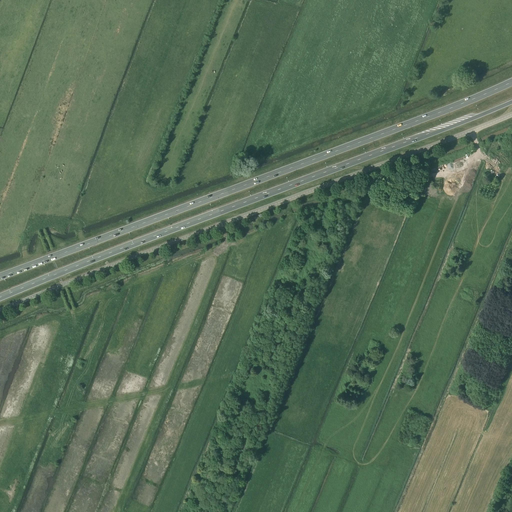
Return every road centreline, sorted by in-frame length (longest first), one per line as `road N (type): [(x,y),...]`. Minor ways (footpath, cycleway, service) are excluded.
road 1 (secondary): [(0,297),(511,101)]
road 2 (secondary): [(511,81),(0,276)]
